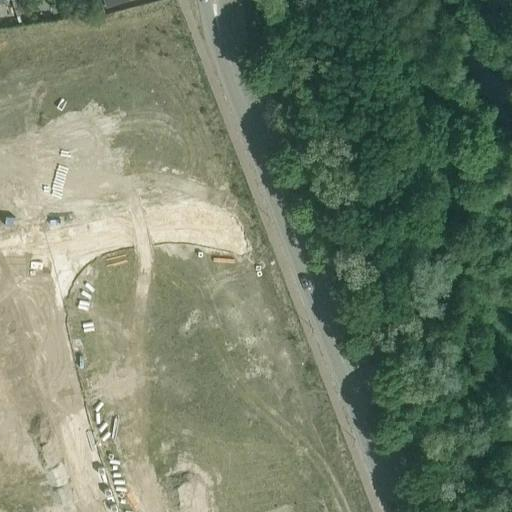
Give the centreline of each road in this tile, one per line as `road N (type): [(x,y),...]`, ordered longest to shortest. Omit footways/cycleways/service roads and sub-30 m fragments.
road 1 (tertiary): [(14,254),(212,209),(260,211),(278,222),(302,258),(398,511)]
road 2 (unclassified): [(101,511),(14,254)]
